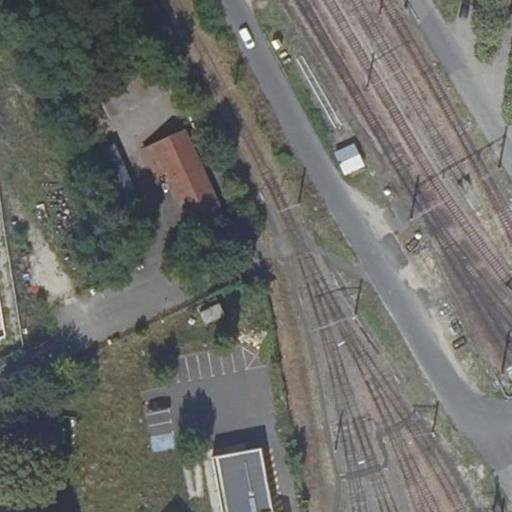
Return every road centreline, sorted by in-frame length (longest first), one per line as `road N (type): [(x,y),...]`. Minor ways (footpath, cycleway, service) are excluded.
road 1 (unclassified): [(0,382),(226,274)]
road 2 (unclassified): [(178,413),(272,397),(291,511)]
